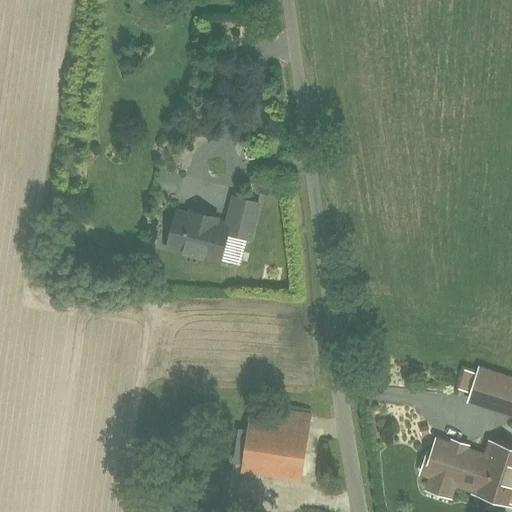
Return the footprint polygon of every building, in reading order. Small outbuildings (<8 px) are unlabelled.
[(222,220),(179,207),(165,251),(219,267),(228,237),(248,243),(261,201),(231,191),(222,220)] [(511,415),(511,378),(480,368),(469,402),(511,415)] [(300,492),(310,420),(248,412),(238,484),(300,492)] [(437,441),(433,455),(428,454),(422,472),(433,475),(428,490),(451,496),(455,483),(476,490),(487,457),(437,441)] [(511,449),(492,443),(487,457),(476,490),(475,492),(511,503),(511,449)]
